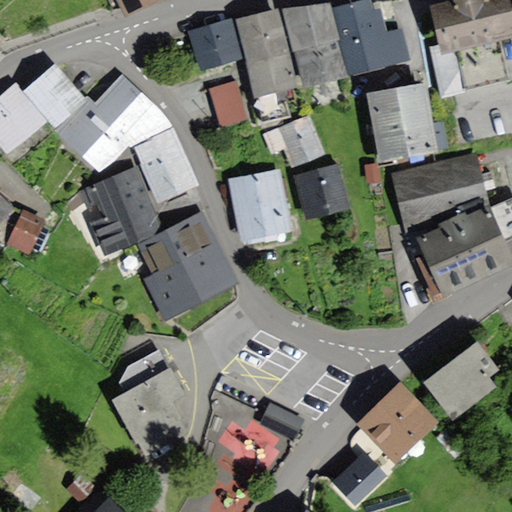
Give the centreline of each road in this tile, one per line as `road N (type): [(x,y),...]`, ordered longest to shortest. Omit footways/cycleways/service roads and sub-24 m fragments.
road 1 (residential): [(401,363),(330,341),(267,309),(234,256),(173,111),(114,34)]
road 2 (residential): [(271,511),(333,426),(401,363)]
road 3 (residential): [(401,363),(511,281)]
road 4 (residential): [(0,80),(114,34)]
